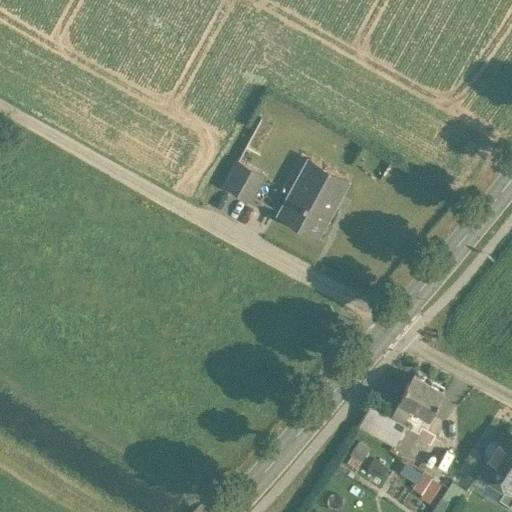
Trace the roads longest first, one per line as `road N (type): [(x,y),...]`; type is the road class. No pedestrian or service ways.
road 1 (unclassified): [(393,320),(0,101)]
road 2 (tertiary): [(393,320),(226,511)]
road 3 (tertiary): [(511,180),(393,320)]
